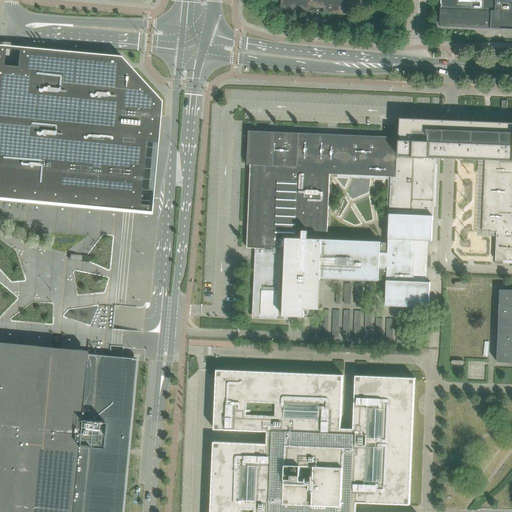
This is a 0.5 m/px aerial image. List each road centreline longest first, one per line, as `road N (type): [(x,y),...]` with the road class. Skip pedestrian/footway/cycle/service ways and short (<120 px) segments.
road 1 (unclassified): [(181,46),(158,399)]
road 2 (unclassified): [(158,399),(203,51)]
road 3 (tertiary): [(203,51),(348,69),(412,64)]
road 4 (tertiary): [(412,64),(207,33)]
road 5 (unclassified): [(10,3),(26,30),(181,46)]
road 6 (unclassified): [(183,27),(30,18),(10,3)]
